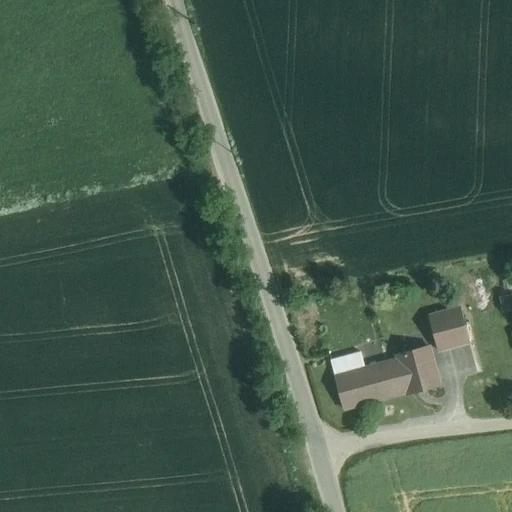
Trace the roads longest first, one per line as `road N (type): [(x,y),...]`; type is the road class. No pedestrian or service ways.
road 1 (unclassified): [(173,0),(335,511)]
road 2 (track): [(511,421),(316,443)]
